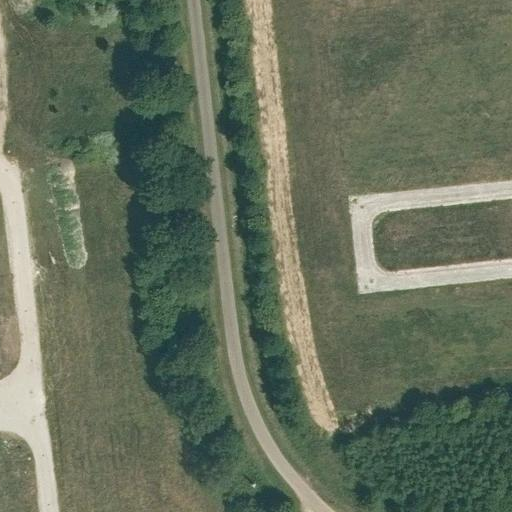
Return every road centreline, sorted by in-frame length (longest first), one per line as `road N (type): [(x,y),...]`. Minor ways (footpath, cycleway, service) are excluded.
road 1 (unclassified): [(193,0),(244,398),(275,458),(322,511)]
road 2 (residential): [(0,166),(34,397)]
road 3 (residential): [(354,211),(363,289),(511,274)]
road 4 (residential): [(511,190),(354,211)]
